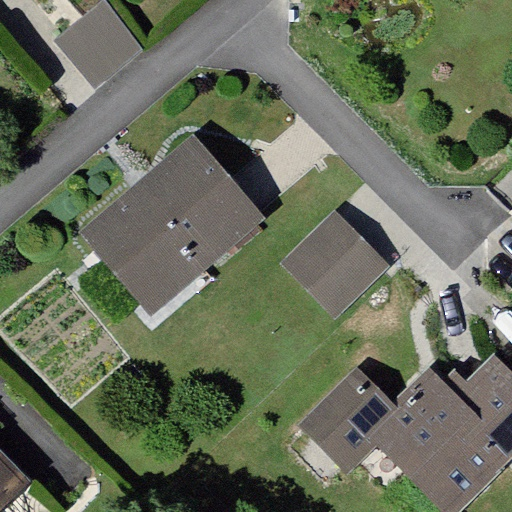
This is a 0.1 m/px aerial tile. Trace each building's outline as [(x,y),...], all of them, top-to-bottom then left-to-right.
[(101,0),(50,45),(94,94),(147,47),(104,0),(101,0)] [(66,243),(143,325),(254,226),(181,144),(66,243)] [(268,273),(322,329),(379,277),(326,218),(268,273)] [(284,434),(330,482),(358,454),(415,511),(457,511),(511,459),(511,376),(503,384),(478,359),(443,393),(423,372),(383,413),(346,375),(284,434)] [(0,450),(0,511),(6,511),(33,485),(0,450)]
